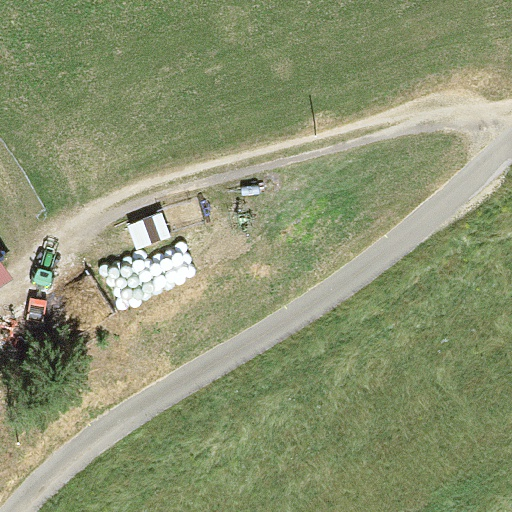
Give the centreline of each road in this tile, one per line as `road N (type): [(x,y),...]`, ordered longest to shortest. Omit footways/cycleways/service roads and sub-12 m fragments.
road 1 (track): [(511,146),(420,228),(289,322),(57,471),(21,511)]
road 2 (track): [(0,302),(116,206),(397,119),(511,122)]
